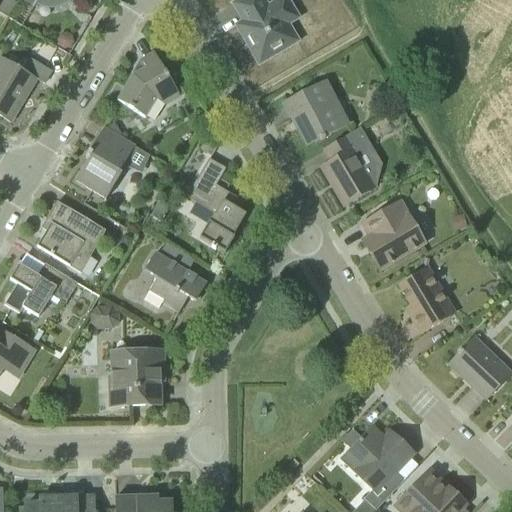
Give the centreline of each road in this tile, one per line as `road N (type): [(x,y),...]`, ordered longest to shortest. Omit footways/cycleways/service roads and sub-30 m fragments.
road 1 (residential): [(511,490),(387,362),(307,232)]
road 2 (residential): [(307,232),(172,0)]
road 3 (residential): [(214,444),(213,380),(223,341),(284,248),(307,232)]
road 4 (residential): [(214,444),(25,444),(0,432)]
road 5 (residential): [(32,175),(133,0)]
